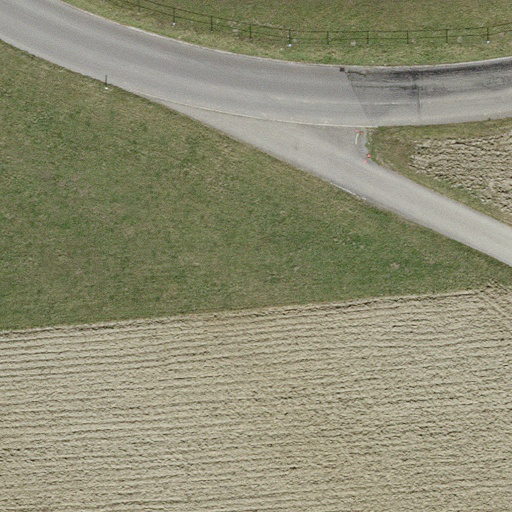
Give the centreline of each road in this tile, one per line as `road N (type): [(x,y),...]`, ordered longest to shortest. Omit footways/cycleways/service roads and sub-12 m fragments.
road 1 (tertiary): [(511,91),(391,100),(199,81),(71,41),(0,2)]
road 2 (track): [(199,81),(511,250)]
